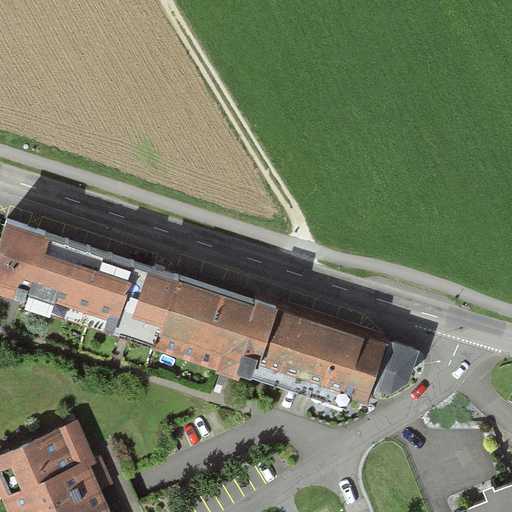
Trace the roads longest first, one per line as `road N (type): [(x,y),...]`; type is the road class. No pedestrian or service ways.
road 1 (tertiary): [(0,178),(466,326)]
road 2 (track): [(302,274),(301,248),(164,0)]
road 3 (residential): [(361,511),(336,450),(433,382),(466,326)]
